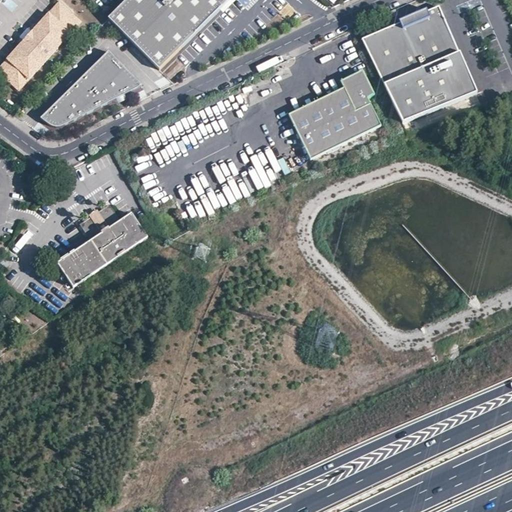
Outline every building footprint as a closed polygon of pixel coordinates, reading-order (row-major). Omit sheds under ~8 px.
[(127,0),(115,12),(108,19),(160,70),(229,0),(127,0)] [(72,18),(58,6),(0,67),(0,72),(19,90),(79,26),(72,18)] [(471,85),(439,8),(427,13),(426,11),(422,13),(423,15),(404,23),(403,21),(398,23),(400,25),(362,40),(371,58),(403,126),(414,122),(420,119),(476,96),(471,85)] [(404,23),(423,15),(422,13),(413,17),(403,21),(404,23)] [(143,86),(108,52),(41,120),(52,128),(54,129),(57,129),(60,129),(64,128),(143,86)] [(382,127),(368,99),(375,96),(363,72),(341,83),(344,90),(290,117),(313,162),(382,127)] [(106,207),(98,213),(101,217),(94,221),(92,217),(83,223),(82,227),(91,241),(56,264),(72,288),(147,239),(131,215),(120,222),(111,208),(106,207)] [(98,213),(96,211),(90,215),(92,217),(94,221),(101,217),(98,213)]
